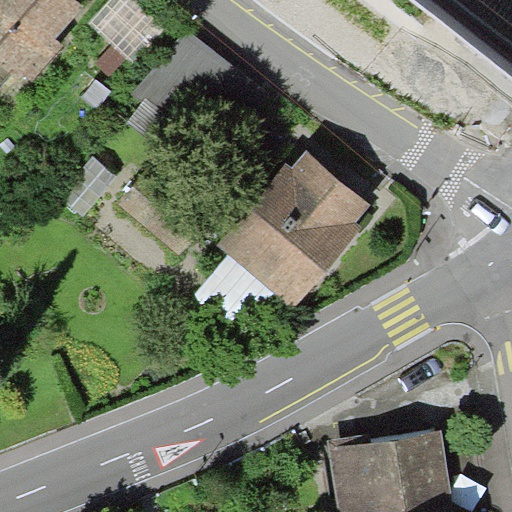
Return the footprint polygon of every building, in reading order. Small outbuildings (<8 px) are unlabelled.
[(84,7),(76,0),(0,0),(0,64),(12,74),(26,86),(63,46),(55,39),(84,7)] [(169,29),(137,0),(109,0),(88,23),(112,45),(126,58),(134,66),(169,29)] [(265,88),(185,28),(135,94),(215,153),(265,88)] [(126,58),(112,45),(96,63),(111,75),(126,58)] [(0,88),(12,74),(0,64),(0,88)] [(112,92),(96,78),(80,96),(96,110),(112,92)] [(371,203),(306,149),(292,166),(286,161),(216,245),(227,254),(271,291),(295,311),(364,228),(356,221),(371,203)] [(117,177),(92,156),(59,196),(84,217),(117,177)] [(271,291),(227,254),(189,299),(226,335),(271,291)] [(363,434),(328,439),(339,511),(453,511),(441,433),(365,445),(363,434)]
